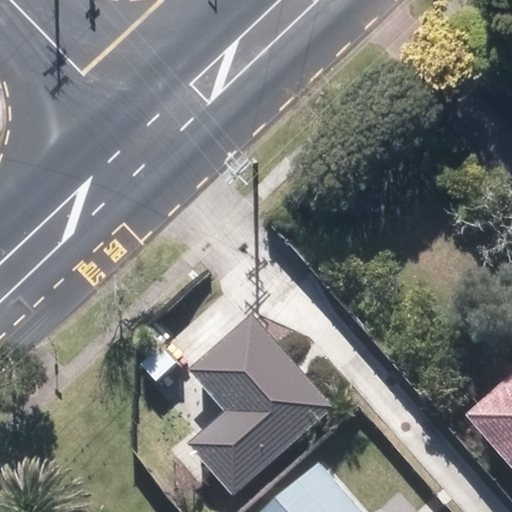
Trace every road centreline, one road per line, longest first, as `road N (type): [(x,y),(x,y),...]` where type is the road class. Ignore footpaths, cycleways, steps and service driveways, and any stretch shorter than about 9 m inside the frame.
road 1 (secondary): [(149,145),(300,0)]
road 2 (secondary): [(0,281),(149,145)]
road 3 (residential): [(10,0),(149,145)]
